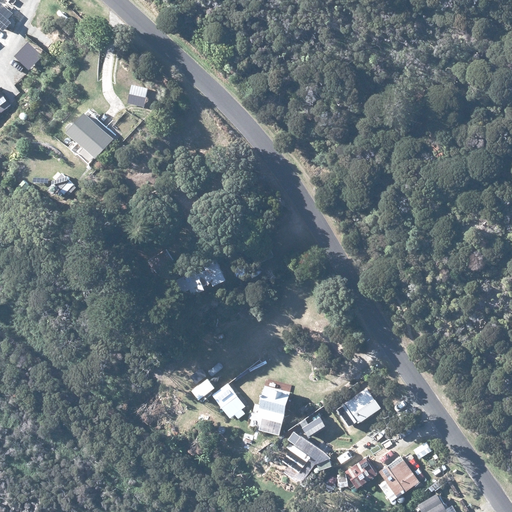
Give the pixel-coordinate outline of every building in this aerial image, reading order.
[(0,24),(22,15),(16,2),(0,9),(0,24)] [(68,4),(47,3),(46,13),(67,14),(68,4)] [(30,23),(40,36),(50,28),(40,15),(30,23)] [(98,79),(88,80),(90,99),(100,98),(98,79)] [(0,89),(0,117),(14,107),(0,89)] [(117,140),(88,113),(69,133),(97,160),(117,140)] [(63,173),(50,187),(62,198),(75,184),(63,173)] [(25,181),(19,187),(23,191),(29,185),(25,181)] [(191,233),(213,213),(186,184),(165,203),(191,233)] [(275,257),(270,245),(261,249),(266,261),(275,257)] [(150,261),(158,274),(175,263),(168,250),(150,261)] [(228,282),(217,260),(205,267),(207,272),(200,275),(198,272),(178,282),(184,295),(191,291),(195,297),(207,291),(206,288),(213,285),(215,288),(228,282)] [(218,384),(211,376),(196,389),(203,397),(218,384)] [(247,406),(230,383),(214,394),(231,417),(247,406)] [(284,424),(293,389),(268,383),(260,418),(284,424)] [(362,414),(352,410),(346,426),(355,430),(362,414)] [(323,430),(312,416),(304,421),(316,436),(323,430)] [(284,460),(300,471),(313,452),(297,441),(284,460)] [(392,503),(422,482),(404,457),(381,472),(387,481),(380,486),(392,503)] [(368,458),(347,472),(358,489),(379,475),(368,458)] [(420,507),(423,511),(449,511),(439,495),(420,507)]
